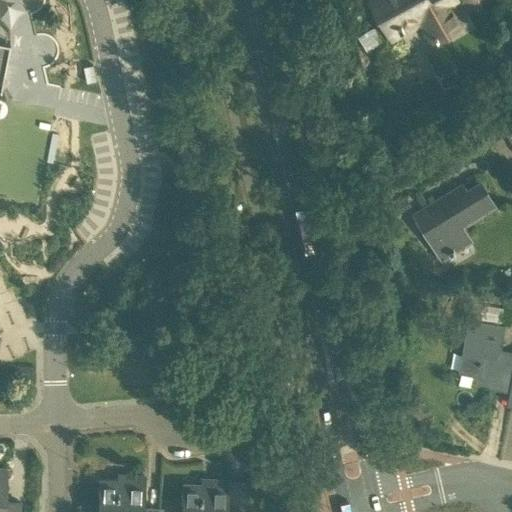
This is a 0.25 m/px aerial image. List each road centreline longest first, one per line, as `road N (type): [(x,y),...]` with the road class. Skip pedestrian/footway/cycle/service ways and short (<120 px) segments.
road 1 (residential): [(91,0),(128,175),(112,235),(76,270),(57,306),(54,421)]
road 2 (secondary): [(317,325),(244,0)]
road 3 (secondary): [(317,325),(320,385),(345,510)]
road 4 (secondary): [(374,503),(359,434),(317,325)]
road 5 (residential): [(198,418),(54,421)]
road 6 (residential): [(503,477),(374,503)]
